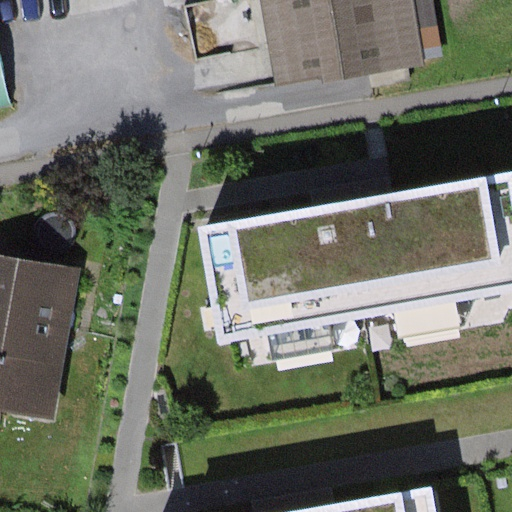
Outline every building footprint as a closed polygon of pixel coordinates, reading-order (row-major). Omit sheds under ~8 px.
[(259,0),(273,86),(435,62),(425,0),(259,0)] [(0,62),(0,110),(9,109),(0,62)] [(511,172),(199,225),(220,349),(511,300),(511,172)] [(79,275),(0,261),(0,416),(53,426),(79,275)] [(441,511),(436,483),(273,511),(441,511)]
